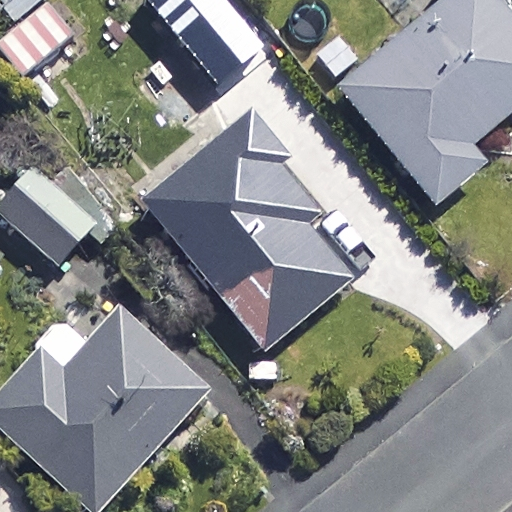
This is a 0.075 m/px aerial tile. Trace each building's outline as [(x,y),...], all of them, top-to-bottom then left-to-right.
[(197,0),(155,35),(171,54),(132,85),(169,130),(259,56),(213,0),(197,0)] [(311,65),(334,92),(327,98),(424,213),(474,172),(458,153),(511,107),(511,42),(476,0),(389,0),(412,27),(357,73),(334,46),(311,65)] [(310,218),(235,128),(134,211),(256,358),(344,285),(297,228),(310,218)] [(86,233),(24,180),(0,208),(0,232),(50,275),(86,233)] [(97,511),(199,401),(109,319),(76,355),(52,333),(0,389),(0,449),(68,511),(97,511)]
